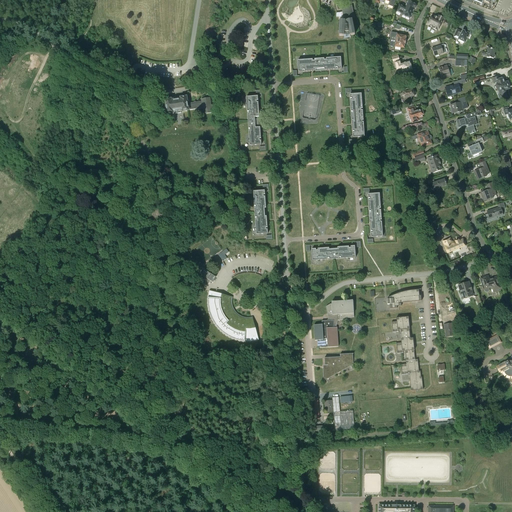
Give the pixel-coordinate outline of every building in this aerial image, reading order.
[(396,11),(402,14),(402,15),(410,19),(414,9),(416,5),(412,3),(408,1),(405,8),(399,5),(396,11)] [(340,21),(339,36),(344,36),(350,36),(355,35),(352,20),(350,20),(350,19),(354,18),(352,7),(346,8),(346,10),(342,11),(343,12),(336,14),(336,17),(340,17),(340,21)] [(432,28),(437,31),(440,25),(443,20),(443,19),(438,16),(437,18),(435,17),(434,17),(432,16),(427,25),(430,26),(429,26),(432,28)] [(462,31),(458,39),(458,40),(457,42),(460,43),(461,41),(465,43),(467,38),(470,39),(471,36),(469,35),(469,34),(468,34),(469,34),(469,33),(468,33),(468,32),(467,32),(466,32),(466,33),(462,31)] [(391,32),(390,39),(405,42),(406,40),(405,40),(406,36),(397,34),(397,33),(391,32)] [(405,44),(405,42),(390,39),(389,47),(395,48),(394,49),(400,50),(400,47),(404,48),(404,44),(405,44)] [(432,48),(434,56),(446,53),(444,44),(432,48)] [(486,58),(493,59),(493,58),(495,58),(495,56),(494,55),(495,50),(488,49),(487,53),(482,52),(481,56),(486,57),(486,58)] [(342,69),(341,58),(337,58),(331,58),(331,60),(307,62),(307,60),(301,61),(298,61),(299,72),(342,69)] [(395,63),(397,70),(399,69),(400,73),(402,73),(412,70),(409,62),(400,65),(399,62),(395,63)] [(441,75),(442,79),(450,76),(448,69),(450,68),(449,65),(447,66),(438,68),(441,75)] [(496,85),(495,86),(496,91),(498,90),(500,97),(506,96),(504,91),(508,90),(509,88),(508,83),(506,83),(505,83),(504,79),(502,80),(502,79),(500,79),(499,76),(492,78),(493,83),(495,83),(496,85)] [(445,88),(447,96),(451,95),(460,92),(458,84),(445,88)] [(383,90),(386,98),(392,96),(389,88),(383,90)] [(402,93),(402,94),(399,95),(402,103),(408,101),(408,102),(409,103),(410,103),(411,103),(412,103),(412,102),(412,101),(411,97),(414,96),(413,95),(414,94),(414,93),(414,92),(413,92),(412,91),(412,90),(409,90),(408,88),(404,90),(405,92),(402,93)] [(362,128),(361,103),(362,103),(361,97),(362,97),(361,94),(350,95),(353,138),(365,137),(364,134),(364,128),(362,128)] [(265,128),(264,116),(259,117),(258,96),(246,97),(246,101),(247,101),(247,107),(248,106),(251,136),(249,136),(250,142),(249,142),(250,146),(261,145),(260,128),(265,128)] [(182,111),(188,110),(188,109),(202,107),(203,114),(219,112),(218,104),(211,105),(210,98),(201,99),(201,101),(196,102),(195,101),(193,103),(187,104),(187,102),(188,102),(189,100),(189,99),(188,98),(186,98),(186,97),(179,98),(179,97),(172,98),(173,99),(165,100),(166,107),(164,107),(163,108),(162,110),(162,112),(164,113),(165,113),(167,113),(167,114),(174,113),(175,113),(181,112),(182,111)] [(462,109),(468,108),(465,98),(457,100),(459,103),(450,105),(452,114),(462,111),(462,109)] [(408,115),(409,119),(410,119),(411,123),(419,121),(419,120),(422,120),(422,118),(422,117),(422,116),(423,115),(422,111),(420,112),(420,111),(419,111),(419,110),(415,112),(413,107),(407,109),(409,114),(408,115)] [(511,110),(508,111),(507,109),(503,110),(504,116),(505,116),(509,115),(510,119),(511,119),(511,120),(511,119),(511,110)] [(478,112),(477,112),(466,115),(467,118),(456,121),(458,128),(467,125),(470,134),(472,134),(472,133),(475,132),(473,124),(474,124),(472,117),(479,115),(478,112)] [(417,135),(412,137),(412,140),(418,138),(421,147),(431,144),(430,140),(431,139),(431,138),(431,137),(430,136),(429,136),(427,132),(417,135)] [(468,148),(470,153),(467,154),(469,159),(473,157),(472,156),(482,152),(480,147),(478,144),(483,142),(482,138),(474,141),(476,145),(468,148)] [(428,159),(433,173),(441,170),(436,156),(428,159)] [(503,157),(506,170),(511,169),(508,156),(503,157)] [(484,177),(484,175),(489,173),(485,161),(479,164),(481,169),(474,172),(477,180),(484,177)] [(428,181),(429,185),(431,184),(433,190),(447,186),(446,183),(446,182),(445,182),(444,179),(434,183),(433,179),(428,181)] [(491,197),(496,195),(492,183),(486,185),(488,190),(481,193),(484,202),(491,199),(491,197)] [(268,234),(265,191),(253,192),(253,195),(254,201),(255,201),(257,225),(255,225),(256,231),(256,235),(268,234)] [(380,227),(379,203),(380,203),(380,197),(379,194),(368,194),(371,238),(383,237),(382,233),(382,227),(380,227)] [(501,210),(505,208),(503,203),(497,205),(498,208),(487,212),(489,219),(502,215),(501,210)] [(430,234),(434,242),(439,240),(435,232),(430,234)] [(449,253),(450,254),(452,253),(452,251),(465,246),(463,239),(459,241),(458,240),(451,243),(449,239),(443,242),(445,246),(444,246),(447,253),(449,253)] [(322,259),(346,257),(346,258),(352,258),(355,258),(355,246),(312,249),(312,261),(316,261),(322,260),(322,259)] [(224,255),(229,252),(226,249),(218,255),(223,261),(227,258),(224,255)] [(216,277),(203,269),(201,272),(196,280),(207,286),(210,281),(212,283),(216,277)] [(490,287),(492,286),(493,287),(494,290),(500,288),(497,278),(493,279),(492,278),(489,280),(488,277),(485,277),(480,278),(483,286),(485,290),(489,289),(490,287)] [(468,282),(458,286),(461,294),(459,294),(461,300),(473,296),(471,291),(472,291),(470,286),(469,286),(468,282)] [(387,305),(389,305),(390,309),(397,308),(397,307),(399,306),(401,306),(401,303),(421,301),(421,296),(419,296),(418,290),(405,292),(396,294),(388,298),(389,298),(389,299),(387,299),(387,305)] [(221,294),(209,291),(209,293),(208,295),(208,297),(208,299),(208,301),(208,303),(208,304),(208,306),(208,309),(209,311),(209,312),(210,314),(210,316),(212,319),(212,320),(213,322),(214,323),(215,324),(216,327),(218,329),(220,331),(221,332),(223,333),(224,334),(226,335),(228,337),(230,337),(232,339),(235,340),(237,340),(239,341),(241,341),(242,341),(245,342),(248,342),(251,342),(252,342),(255,341),(256,341),(258,341),(255,329),(253,329),(251,319),(249,319),(248,319),(246,319),(245,319),(244,318),(243,318),(242,318),(241,317),(239,316),(238,316),(237,315),(236,314),(235,313),(234,312),(233,311),(233,310),(232,308),(232,307),(231,306),(231,304),(231,302),(231,300),(231,298),(221,296),(221,294)] [(329,318),(327,321),(322,321),(322,325),(314,326),(315,341),(317,341),(317,348),(328,347),(328,348),(338,347),(337,328),(336,328),(336,326),(337,321),(339,321),(352,317),(354,317),(353,301),(331,302),(331,304),(330,304),(326,307),(329,318)] [(408,317),(396,318),(396,322),(391,322),(392,332),(398,332),(398,331),(400,330),(401,339),(401,343),(396,344),(397,354),(402,353),(402,352),(405,352),(406,364),(401,365),(402,375),(407,374),(407,373),(409,373),(410,379),(409,379),(411,391),(423,390),(422,377),(421,377),(420,371),(419,371),(418,359),(415,360),(414,351),(413,338),(410,338),(409,329),(410,329),(408,317)] [(445,328),(446,337),(453,336),(451,323),(444,325),(443,325),(444,328),(445,328)] [(484,341),(488,350),(502,343),(497,334),(484,341)] [(323,369),(324,382),(324,380),(353,364),(353,354),(340,355),(340,357),(324,358),(325,368),(323,369)] [(503,371),(504,373),(505,374),(505,375),(506,375),(507,376),(508,376),(509,377),(510,377),(511,377),(511,376),(511,361),(510,361),(509,361),(508,361),(507,362),(507,361),(505,362),(495,367),(499,373),(503,371)] [(354,429),(353,411),(340,412),(339,397),(332,398),(332,401),(333,408),(335,431),(354,429)] [(309,400),(310,420),(319,420),(317,399),(309,400)] [(324,402),(325,408),(326,412),(332,412),(332,408),(333,408),(332,401),(324,402)] [(311,427),(312,434),(324,433),(323,425),(311,427)] [(412,511),(412,503),(376,502),(375,511),(412,511)] [(433,503),(427,503),(427,511),(426,511),(453,511),(453,503),(433,503)]
